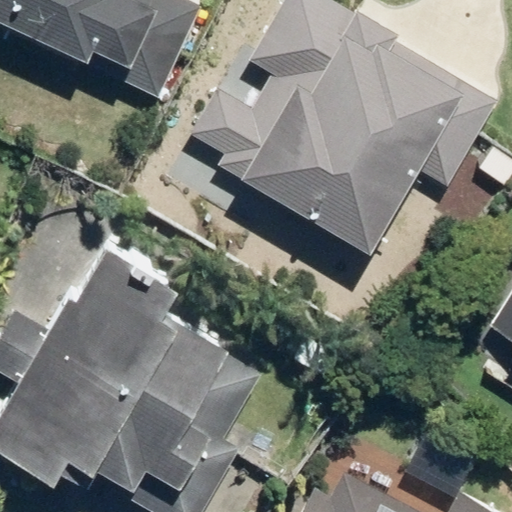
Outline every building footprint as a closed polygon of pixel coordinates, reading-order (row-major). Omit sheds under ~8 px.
[(0,0),(0,9),(164,85),(203,0),(0,0)] [(501,85),(354,0),(280,0),(253,47),(280,62),(259,98),(221,76),(194,122),(229,142),(224,151),(376,240),(424,159),(449,174),(501,85)] [(0,355),(23,369),(0,409),(0,417),(165,511),(203,511),(247,436),(232,427),(272,359),(234,337),(241,324),(177,288),(194,259),(114,213),(57,312),(20,291),(0,326),(0,355)] [(511,292),(496,318),(511,327),(511,292)] [(458,488),(485,437),(431,407),(403,458),(458,488)] [(511,511),(511,506),(464,482),(448,511),(441,511),(344,463),(333,485),(313,475),(294,511),(511,511)]
